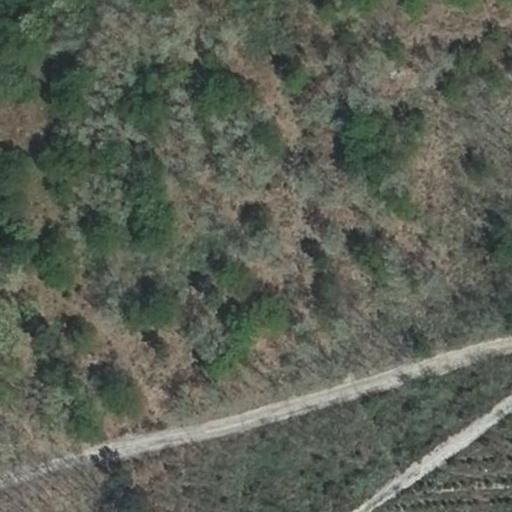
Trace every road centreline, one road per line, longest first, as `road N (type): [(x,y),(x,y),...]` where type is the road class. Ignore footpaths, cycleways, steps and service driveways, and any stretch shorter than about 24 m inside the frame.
road 1 (track): [(511,341),(0,481)]
road 2 (track): [(511,401),(366,511)]
